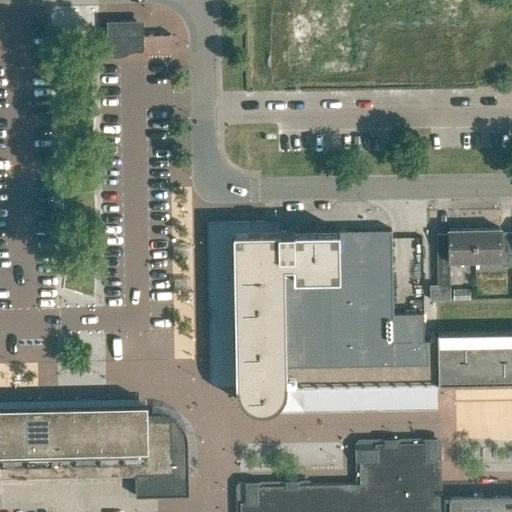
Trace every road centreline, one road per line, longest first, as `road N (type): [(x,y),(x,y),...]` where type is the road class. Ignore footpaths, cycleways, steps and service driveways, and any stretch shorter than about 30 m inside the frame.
road 1 (unclassified): [(215,183),(250,191),(511,186)]
road 2 (unclassified): [(215,183),(202,164),(198,0)]
